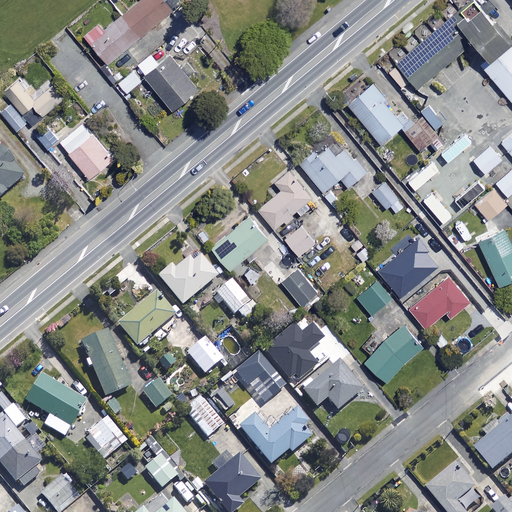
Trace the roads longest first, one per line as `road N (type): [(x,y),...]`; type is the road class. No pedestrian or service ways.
road 1 (trunk): [(0,321),(388,0)]
road 2 (residential): [(313,511),(511,348)]
